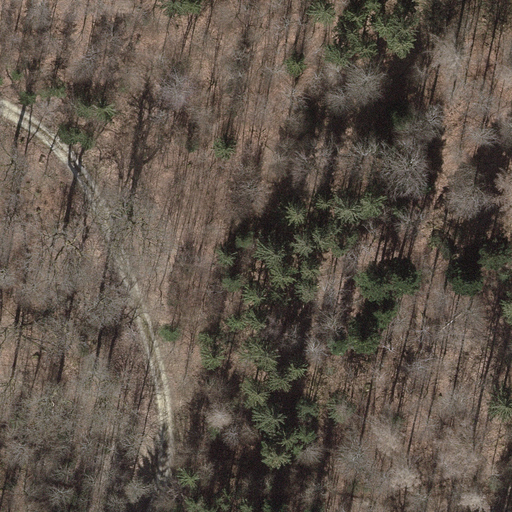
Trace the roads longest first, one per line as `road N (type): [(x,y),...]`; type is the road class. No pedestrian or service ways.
road 1 (track): [(150,511),(163,482),(159,368),(110,220),(87,175),(58,143),(0,106)]
road 2 (track): [(165,420),(0,391)]
